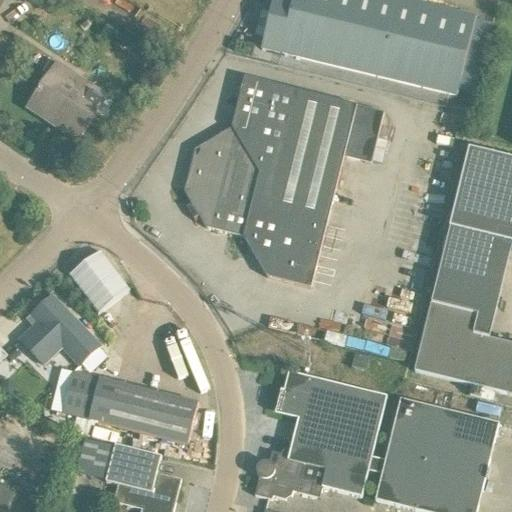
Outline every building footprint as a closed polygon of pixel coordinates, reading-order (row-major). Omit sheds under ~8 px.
[(398,1),(394,0),(274,0),(263,51),(379,79),(398,1)] [(476,20),(398,1),(379,79),(457,97),(476,20)] [(79,143),(108,98),(58,65),(28,110),(79,143)] [(245,79),(233,129),(196,151),(185,193),(206,229),(244,239),(268,279),(311,290),(357,107),(245,79)] [(511,248),(511,162),(470,152),(450,233),(511,248)] [(1,191),(12,198),(16,192),(6,185),(1,191)] [(497,276),(452,267),(447,292),(493,301),(497,276)] [(32,317),(38,323),(18,342),(45,370),(65,351),(81,368),(101,349),(52,298),(32,317)] [(511,398),(511,348),(474,339),(478,321),(432,309),(415,374),(511,398)] [(0,367),(0,384),(15,368),(6,361),(0,367)] [(199,405),(74,373),(63,416),(188,448),(199,405)] [(276,416),(299,421),(292,451),(288,451),(285,452),(283,454),(281,456),(273,454),(270,465),(266,464),(261,466),(258,469),(257,474),(258,477),(259,479),(260,480),(255,498),(272,503),(273,499),(286,502),(292,498),(293,494),(320,501),(323,490),(362,500),(363,497),(369,474),(382,477),(377,497),(376,503),(410,511),(477,511),(499,426),(401,402),(385,463),(373,460),(388,399),(290,375),(285,394),(282,393),(276,416)] [(142,511),(141,511),(173,511),(182,482),(157,476),(162,459),(115,447),(105,484),(118,488),(114,505),(142,511)] [(100,449),(94,474),(103,476),(109,451),(100,449)] [(0,511),(7,511),(15,496),(0,488),(0,511)]
